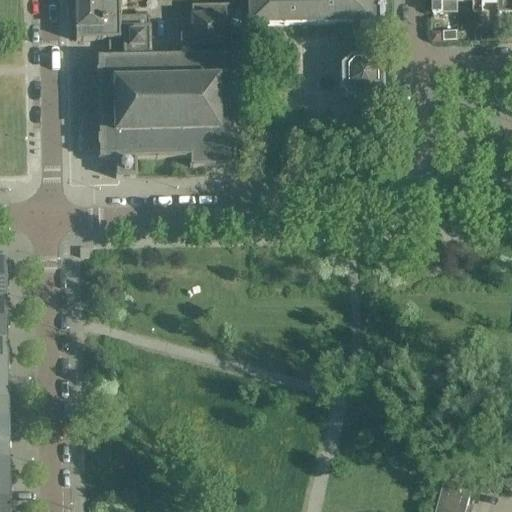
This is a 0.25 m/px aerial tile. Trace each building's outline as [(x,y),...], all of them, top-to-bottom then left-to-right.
[(119,18),(118,0),(74,0),(75,43),(108,42),(119,41),(119,30),(119,18)] [(383,92),(383,67),(373,59),(366,59),(366,37),(386,36),(385,0),(248,0),(249,27),(351,25),(352,37),(355,37),(356,59),(348,59),(340,68),(340,93),(349,102),(374,101),(383,92)] [(458,4),(457,0),(437,0),(438,3),(433,3),(434,16),(443,15),(443,4),(458,4)] [(497,3),(497,0),(477,0),(478,3),(474,3),(474,15),(483,15),(483,3),(497,3)] [(234,131),(233,84),(234,84),(236,83),(238,82),(239,81),(240,79),(240,78),(241,76),(241,75),(241,73),(240,72),(240,71),(239,69),(238,68),(236,67),(234,66),(233,66),(232,56),(231,7),(191,7),(192,57),(149,58),(123,59),(108,59),(96,59),(98,162),(115,161),(115,180),(135,180),(135,161),(189,160),(190,169),(235,168),(234,149),(236,149),(238,148),(239,147),(240,146),(241,145),(241,144),(242,142),(242,141),(242,140),(242,138),(241,137),(240,135),(239,134),(238,133),(236,132),(234,131)] [(134,30),(134,18),(119,18),(119,30),(122,30),(134,30)] [(149,29),(148,18),(134,18),(134,30),(149,29)] [(149,58),(149,29),(134,30),(122,30),(123,59),(149,58)] [(123,59),(122,30),(119,30),(119,41),(108,42),(108,59),(123,59)] [(89,250),(80,250),(80,261),(90,260),(89,250)] [(0,483),(8,483),(8,463),(0,463),(0,483)] [(0,503),(9,503),(8,483),(0,483),(0,503)] [(469,511),(467,511),(471,495),(446,488),(439,511),(469,511)] [(0,511),(8,511),(9,503),(0,503),(0,511)]
